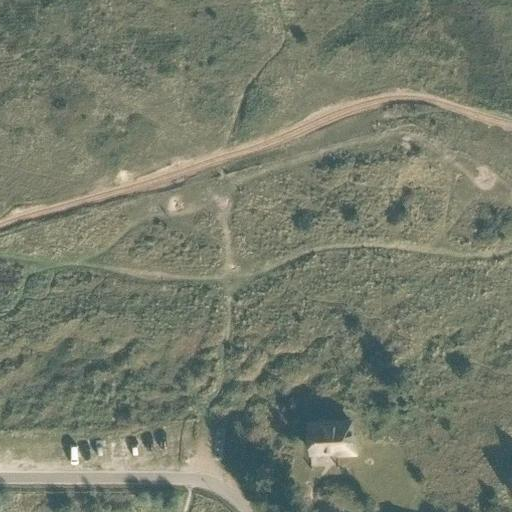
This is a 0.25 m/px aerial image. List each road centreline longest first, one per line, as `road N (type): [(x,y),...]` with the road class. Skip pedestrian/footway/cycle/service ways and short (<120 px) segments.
road 1 (unknown): [(0,224),(221,159),(394,92),(511,124)]
road 2 (residential): [(0,478),(194,479),(212,482),(249,511)]
